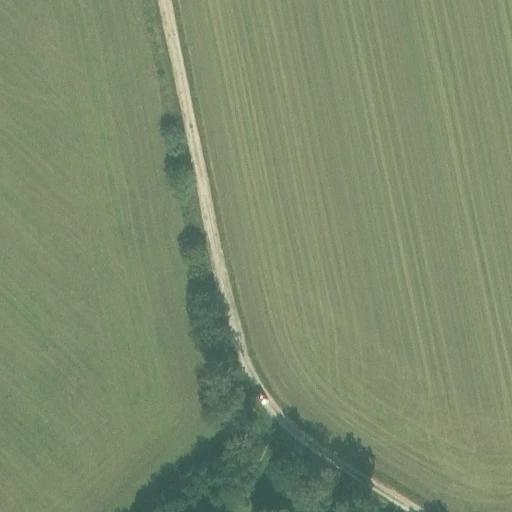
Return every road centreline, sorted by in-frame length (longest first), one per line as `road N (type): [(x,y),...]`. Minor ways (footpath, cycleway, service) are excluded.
road 1 (track): [(265,406),(254,398),(229,331),(163,0)]
road 2 (track): [(422,511),(265,406)]
